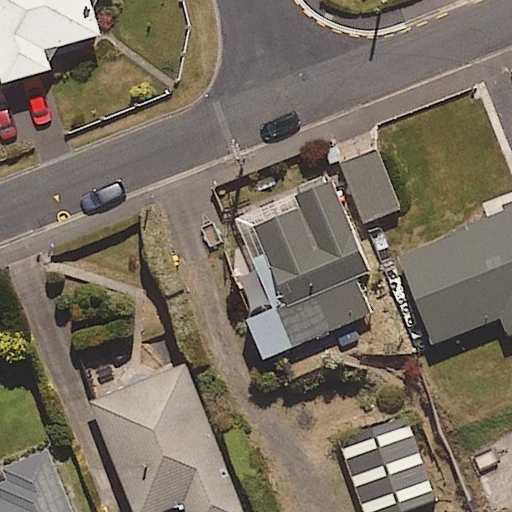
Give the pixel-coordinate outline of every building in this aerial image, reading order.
[(0,0),(0,65),(5,85),(54,73),(48,52),(102,38),(92,0),(0,0)] [(401,211),(381,154),(344,167),(365,224),(401,211)] [(371,273),(330,180),(235,222),(274,311),(249,322),(266,361),(374,314),(358,279),(371,273)] [(510,337),(511,336),(511,210),(396,256),(431,347),(503,319),(510,337)] [(244,511),(184,366),(92,404),(136,511),(171,511),(186,506),(188,511),(244,511)] [(402,420),(338,445),(364,511),(404,511),(434,501),(402,420)] [(77,511),(53,450),(2,470),(14,501),(0,506),(0,511),(77,511)]
